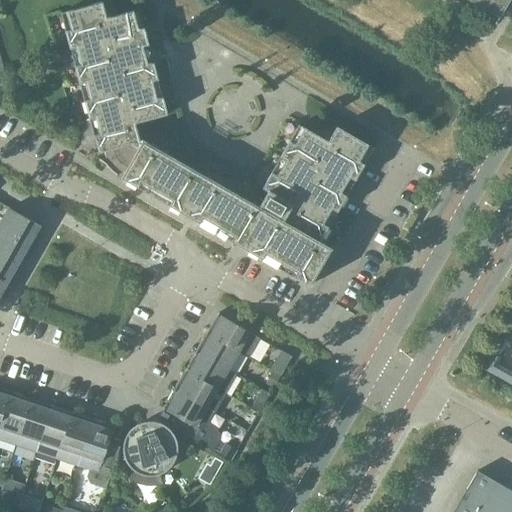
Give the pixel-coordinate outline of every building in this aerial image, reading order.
[(471,0),(500,16),(509,0),(471,0)] [(61,13),(99,153),(104,151),(106,159),(101,161),(109,170),(117,176),(118,169),(125,173),(122,178),(310,286),(332,250),(320,242),(374,149),(336,127),(328,142),(299,125),(263,188),(268,192),(259,207),(142,141),(140,141),(135,124),(167,115),(139,9),(106,18),(102,2),(61,13)] [(41,226),(9,208),(0,223),(0,298),(15,273),(18,275),(38,240),(34,238),(41,226)] [(218,314),(206,333),(238,351),(249,357),(260,338),(218,315),(219,314),(218,314)] [(206,333),(196,352),(227,370),(238,351),(206,333)] [(500,338),(491,354),(498,357),(506,342),(500,338)] [(196,352),(185,371),(224,393),(234,374),(227,370),(196,352)] [(490,356),(484,368),(511,383),(511,374),(494,365),(497,360),(490,356)] [(185,371),(174,389),(213,412),(224,393),(185,371)] [(280,376),(272,372),(266,383),(274,387),(280,376)] [(0,424),(11,392),(0,388),(0,424)] [(213,412),(174,389),(163,409),(164,410),(164,409),(178,417),(195,427),(195,426),(200,429),(193,439),(210,449),(210,448),(209,447),(212,440),(212,435),(211,431),(209,426),(206,424),(213,412)] [(269,394),(262,390),(251,409),(259,413),(269,394)] [(11,392),(0,424),(0,439),(16,445),(31,399),(11,392)] [(16,445),(36,452),(52,406),(31,399),(16,445)] [(72,413),(52,406),(36,452),(57,459),(72,413)] [(57,459),(77,466),(93,420),(72,413),(57,459)] [(178,417),(173,427),(193,439),(200,429),(195,426),(195,427),(178,417)] [(93,420),(77,466),(89,470),(87,477),(91,484),(105,489),(112,470),(100,466),(102,461),(108,443),(113,428),(114,428),(114,427),(93,420)] [(141,424),(160,474),(165,472),(169,468),(173,464),(175,459),(177,454),(177,449),(177,444),(175,439),(173,435),(171,431),(167,428),(163,425),(159,423),(156,422),(150,422),(146,422),(141,424)] [(164,484),(160,474),(141,424),(135,426),(131,430),(128,434),(125,439),(123,449),(125,459),(128,464),(131,468),(136,472),(131,481),(137,484),(147,486),(157,486),(164,484)] [(102,461),(100,466),(112,470),(113,465),(119,447),(108,443),(102,461)] [(511,511),(511,490),(477,471),(453,511),(511,511)]
